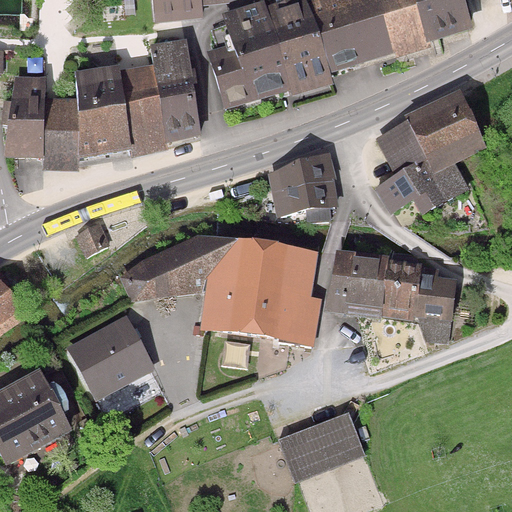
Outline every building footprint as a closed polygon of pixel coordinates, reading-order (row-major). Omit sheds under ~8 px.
[(153,0),(156,22),(205,17),(203,6),(230,3),(229,0),(153,0)] [(293,96),(334,82),(331,73),(308,1),(307,0),(287,0),(267,7),(264,0),(263,0),(222,13),(226,25),(250,101),(291,89),(293,96)] [(331,73),(393,53),(376,0),(311,0),(308,1),(331,73)] [(433,47),(431,41),(473,28),(464,0),(376,0),(393,53),(395,59),(433,47)] [(206,51),(225,109),(250,101),(226,25),(210,30),(216,48),(206,51)] [(202,135),(187,38),(151,44),(154,64),(167,143),(202,135)] [(132,149),(121,70),(120,64),(75,71),(77,98),(79,156),(132,149)] [(168,149),(167,143),(154,64),(121,70),(132,149),(134,157),(168,149)] [(44,158),(45,98),(46,77),(16,76),(13,100),(4,100),(1,124),(9,125),(4,158),(44,158)] [(461,88),(404,115),(407,120),(428,160),(435,173),(455,163),(487,147),(461,88)] [(44,170),(79,171),(79,156),(77,98),(45,98),(44,158),(44,170)] [(407,120),(376,138),(394,174),(415,162),(417,166),(428,160),(407,120)] [(268,173),(277,217),(307,212),(307,222),(332,220),(331,208),(339,206),(335,179),(337,179),(330,152),(268,173)] [(394,174),(375,189),(391,215),(414,200),(422,215),(470,189),(455,163),(435,173),(428,160),(417,166),(415,162),(394,174)] [(75,237),(86,258),(111,246),(101,225),(75,237)] [(200,330),(314,347),(322,299),(311,297),(319,252),(278,241),(253,238),(198,235),(143,260),(121,277),(132,302),(205,293),(200,330)] [(389,255),(337,250),(324,311),(382,319),(382,315),(389,259),(389,255)] [(422,266),(422,263),(389,259),(382,315),(414,323),(415,316),(422,266)] [(451,320),(453,320),(457,279),(439,277),(440,269),(422,266),(415,316),(419,317),(451,320)] [(0,337),(28,316),(0,280),(0,337)] [(125,317),(67,348),(96,402),(155,370),(125,317)] [(451,320),(419,317),(418,323),(425,343),(449,344),(451,320)] [(40,369),(0,389),(0,454),(6,466),(74,430),(64,412),(69,409),(69,400),(66,392),(61,385),(54,381),(48,384),(40,369)] [(350,412),(279,439),(296,482),(299,481),(364,456),(366,455),(350,412)]
